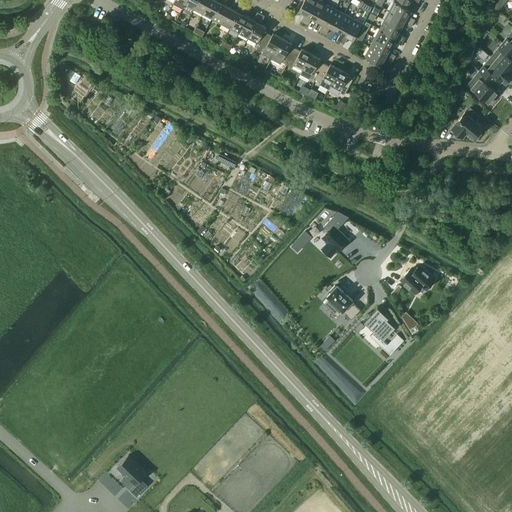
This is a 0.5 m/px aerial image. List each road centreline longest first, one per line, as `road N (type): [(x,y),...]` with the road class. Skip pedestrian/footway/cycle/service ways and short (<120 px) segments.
road 1 (residential): [(493,154),(380,139),(333,124),(94,0)]
road 2 (tertiary): [(317,415),(71,153)]
road 3 (residential): [(432,0),(391,77),(276,15)]
road 4 (tertiary): [(419,511),(317,415)]
road 5 (tertiary): [(317,415),(397,511)]
